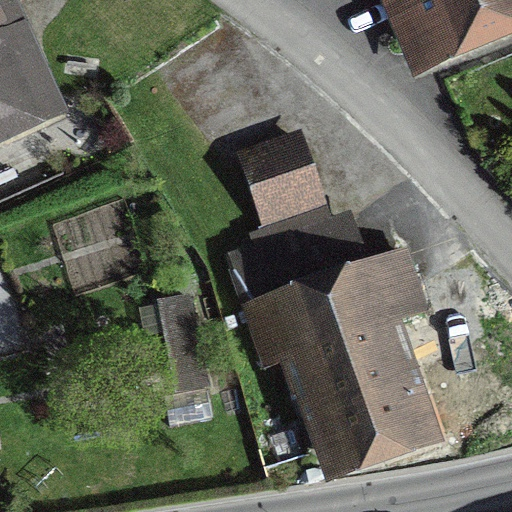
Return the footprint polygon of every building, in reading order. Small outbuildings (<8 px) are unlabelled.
[(511,0),(410,0),(432,53),(511,19),(511,0)] [(0,14),(0,129),(45,109),(0,14)] [(274,246),(330,226),(300,142),(244,161),(274,246)] [(423,311),(404,256),(361,271),(344,222),(330,226),(274,246),(231,260),(267,365),(301,353),(338,464),(420,434),(381,325),(423,311)] [(146,398),(204,386),(186,298),(156,304),(170,371),(141,377),(146,398)]
